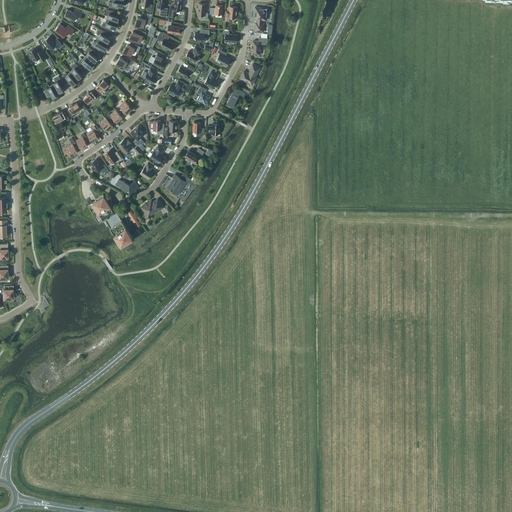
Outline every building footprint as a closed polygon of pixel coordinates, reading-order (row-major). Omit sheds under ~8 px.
[(123,6),(124,0),(123,0),(113,0),(113,2),(110,1),(109,7),(108,7),(116,9),(117,5),(123,6)] [(150,0),(141,0),(141,1),(142,1),(141,4),(146,5),(145,9),(148,10),(148,12),(152,12),(153,4),(149,4),(150,0)] [(165,7),(165,0),(158,0),(157,7),(161,7),(160,15),(167,16),(168,8),(165,7)] [(170,8),(169,16),(175,17),(176,10),(181,11),(182,0),(174,0),(174,6),(171,5),(170,6),(170,8)] [(208,20),(208,13),(205,13),(206,4),(199,3),(198,8),(197,15),(205,15),(204,19),(208,20)] [(210,7),(210,14),(216,15),(216,14),(222,14),(223,5),(216,4),(216,8),(210,7)] [(224,20),(231,21),(232,17),(236,17),(236,14),(237,14),(238,10),(237,10),(237,6),(228,6),(228,10),(225,10),(224,20)] [(267,12),(267,9),(259,8),(260,7),(255,6),(255,11),(256,11),(255,19),(258,19),(257,23),(256,23),(255,31),(263,31),(264,23),(262,23),(262,19),(266,19),(266,16),(267,16),(268,12),(267,12)] [(68,9),(64,16),(74,21),(76,16),(80,18),(83,12),(75,8),(73,12),(72,11),(68,9)] [(108,15),(107,19),(118,23),(119,19),(118,19),(119,17),(113,15),(115,11),(106,9),(107,9),(105,14),(108,15)] [(138,17),(135,24),(143,27),(145,22),(150,24),(152,17),(145,15),(144,18),(138,17)] [(116,29),(118,23),(107,19),(108,20),(107,23),(104,22),(102,27),(101,27),(109,30),(110,27),(116,29)] [(169,25),(168,32),(175,33),(179,34),(180,27),(171,25),(172,22),(165,20),(165,24),(169,25)] [(59,33),(64,37),(67,32),(71,35),(74,29),(68,24),(66,28),(60,24),(61,23),(60,23),(55,30),(59,33)] [(100,35),(98,38),(108,44),(110,41),(109,40),(110,38),(105,35),(107,32),(99,28),(99,29),(97,34),(100,35)] [(141,38),(144,39),(147,32),(137,29),(136,32),(133,31),(130,38),(140,42),(141,38)] [(202,29),(202,33),(196,33),(195,37),(194,39),(195,39),(195,40),(205,41),(205,37),(209,37),(210,30),(202,29)] [(236,41),(237,41),(237,36),(237,34),(229,34),(229,31),(223,30),(223,33),(226,34),(225,41),(236,42),(236,41)] [(163,40),(161,45),(171,51),(175,44),(167,40),(169,36),(160,32),(157,38),(158,37),(163,40)] [(56,45),(59,48),(63,44),(57,38),(55,41),(50,36),(44,41),(51,49),(56,45)] [(252,53),(260,54),(261,44),(267,44),(268,38),(259,37),(259,41),(253,40),(253,46),(252,45),(252,48),(252,53)] [(105,50),(108,44),(98,38),(98,39),(99,39),(97,42),(94,41),(91,45),(98,50),(100,47),(105,50)] [(125,48),(123,51),(125,53),(125,52),(131,55),(134,50),(138,52),(141,47),(135,44),(133,47),(127,44),(125,48)] [(88,53),(85,56),(94,63),(97,60),(96,60),(97,58),(93,54),(95,51),(89,46),(88,47),(89,47),(85,51),(88,53)] [(186,57),(195,62),(199,55),(198,55),(201,50),(195,46),(192,52),(189,50),(186,57)] [(36,47),(28,51),(29,51),(31,54),(30,55),(31,58),(32,57),(34,60),(39,58),(41,61),(47,58),(42,50),(38,52),(36,47)] [(220,53),(216,60),(219,62),(219,63),(221,64),(223,65),(223,64),(226,66),(230,58),(230,59),(224,55),(225,52),(219,49),(217,52),(220,53)] [(153,63),(162,68),(165,62),(162,60),(164,55),(158,52),(155,57),(156,58),(153,63)] [(90,68),(94,63),(85,56),(86,57),(84,60),(81,57),(78,62),(77,62),(83,68),(86,65),(90,68)] [(125,60),(120,57),(116,63),(126,69),(128,65),(129,66),(130,64),(131,65),(134,61),(127,57),(125,60)] [(70,71),(78,80),(81,77),(80,77),(82,75),(78,71),(81,68),(75,62),(75,63),(71,66),(73,69),(70,71)] [(249,73),(244,71),(240,78),(252,84),(256,77),(255,77),(260,67),(253,64),(250,70),(251,70),(249,73)] [(177,72),(186,77),(190,71),(193,72),(194,69),(189,66),(187,69),(181,66),(177,72)] [(144,71),(141,76),(145,78),(144,78),(146,79),(145,81),(149,84),(150,81),(153,83),(157,77),(154,76),(156,71),(157,70),(151,67),(150,68),(148,72),(147,73),(144,71)] [(219,74),(212,70),(209,76),(205,83),(214,88),(218,81),(216,79),(219,74)] [(73,84),(78,80),(70,71),(68,73),(69,74),(68,75),(66,72),(62,75),(61,75),(66,82),(69,80),(73,84)] [(53,83),(58,94),(62,92),(61,90),(63,89),(60,84),(64,82),(59,75),(59,76),(54,79),(56,82),(53,83)] [(109,84),(104,79),(101,82),(100,81),(98,83),(99,84),(97,86),(98,87),(95,89),(102,96),(107,91),(104,89),(109,84)] [(171,84),(167,91),(171,93),(171,94),(174,95),(175,95),(178,96),(181,98),(184,92),(181,90),(181,89),(184,84),(178,81),(175,86),(171,84)] [(58,94),(53,83),(50,85),(51,86),(50,86),(48,83),(43,86),(47,95),(51,93),(53,97),(58,94)] [(202,103),(206,105),(208,101),(207,101),(210,96),(205,93),(207,89),(201,86),(197,92),(201,94),(197,100),(203,102),(202,103)] [(229,99),(227,102),(233,106),(235,102),(236,103),(239,99),(238,98),(240,94),(244,96),(246,92),(235,87),(231,95),(230,94),(228,98),(229,99)] [(89,92),(87,93),(87,94),(84,97),(89,103),(99,94),(95,90),(92,91),(89,93),(89,92)] [(96,102),(100,105),(105,100),(100,94),(97,96),(99,99),(96,102)] [(122,107),(119,110),(123,114),(126,112),(127,113),(128,111),(129,112),(131,109),(132,108),(125,101),(120,106),(122,107)] [(73,103),(70,105),(71,106),(69,107),(69,108),(67,110),(72,118),(76,115),(74,112),(81,108),(77,102),(73,104),(73,103)] [(58,113),(54,115),(57,122),(65,117),(67,121),(70,119),(66,110),(63,111),(60,112),(60,111),(57,112),(58,113)] [(122,117),(116,110),(111,114),(110,113),(107,115),(114,123),(117,121),(119,120),(123,117),(122,117)] [(103,125),(100,127),(105,132),(107,129),(108,130),(109,129),(110,129),(113,126),(113,125),(106,118),(101,123),(103,125)] [(154,129),(160,129),(160,132),(164,133),(164,123),(161,123),(161,120),(154,120),(154,121),(150,121),(149,127),(154,128),(154,129)] [(169,121),(169,127),(165,127),(165,135),(170,135),(170,131),(177,131),(177,124),(178,125),(178,120),(175,120),(175,121),(169,121)] [(202,122),(193,122),(193,126),(192,131),(193,131),(197,132),(197,135),(201,136),(201,135),(204,135),(205,128),(201,128),(202,122)] [(215,134),(217,135),(218,134),(219,134),(220,123),(213,123),(213,126),(208,126),(207,132),(212,133),(213,133),(214,134),(215,134)] [(93,130),(88,133),(93,141),(97,139),(97,138),(99,137),(98,136),(101,135),(97,129),(95,125),(91,128),(93,130)] [(137,139),(134,141),(140,147),(145,142),(140,137),(145,133),(142,129),(141,126),(139,126),(138,126),(138,127),(136,127),(136,128),(131,132),(137,139)] [(82,148),(86,146),(86,145),(88,144),(87,143),(90,142),(84,133),(81,135),(82,137),(77,140),(82,148)] [(72,143),(63,149),(66,153),(65,153),(67,157),(71,154),(72,155),(73,154),(73,155),(76,153),(76,152),(78,151),(77,150),(80,148),(72,137),(70,139),(72,143)] [(129,150),(132,147),(130,144),(131,143),(129,140),(127,141),(125,138),(118,145),(126,153),(126,152),(126,153),(127,153),(129,151),(129,150)] [(164,156),(161,154),(162,152),(165,149),(158,145),(155,150),(154,150),(150,157),(159,163),(164,156)] [(133,149),(138,154),(142,151),(137,146),(133,149)] [(204,151),(199,148),(195,153),(193,152),(193,151),(190,149),(185,156),(191,159),(191,160),(197,164),(203,155),(202,154),(204,151)] [(208,148),(205,153),(211,156),(216,151),(208,148)] [(110,150),(104,153),(111,163),(113,162),(113,161),(117,158),(118,160),(122,158),(117,151),(114,153),(111,149),(110,150)] [(101,169),(104,175),(110,171),(105,164),(102,166),(96,158),(90,162),(92,166),(94,169),(94,168),(96,172),(101,169)] [(145,166),(141,173),(149,179),(153,172),(151,170),(153,166),(148,163),(146,167),(145,166)] [(173,180),(168,188),(175,193),(176,191),(179,193),(182,188),(179,187),(181,184),(183,186),(186,181),(180,177),(175,174),(173,177),(174,178),(173,180)] [(116,184),(121,187),(123,188),(123,189),(128,191),(130,192),(131,191),(132,191),(137,188),(136,188),(139,186),(135,181),(130,184),(129,184),(124,181),(119,179),(116,184)] [(111,206),(110,206),(103,194),(96,199),(96,200),(88,205),(99,223),(105,219),(112,229),(123,247),(129,243),(128,241),(133,237),(128,230),(123,222),(117,211),(115,212),(111,206)] [(152,201),(146,204),(146,203),(142,206),(142,207),(144,210),(146,212),(145,217),(146,218),(150,219),(151,218),(152,213),(157,210),(158,211),(164,207),(159,198),(152,202),(152,201)] [(0,279),(0,281),(6,281),(6,278),(7,278),(7,274),(8,274),(8,265),(0,265),(0,279)] [(13,294),(14,294),(13,285),(4,285),(5,289),(3,289),(3,294),(3,298),(11,298),(13,298),(13,294)]
